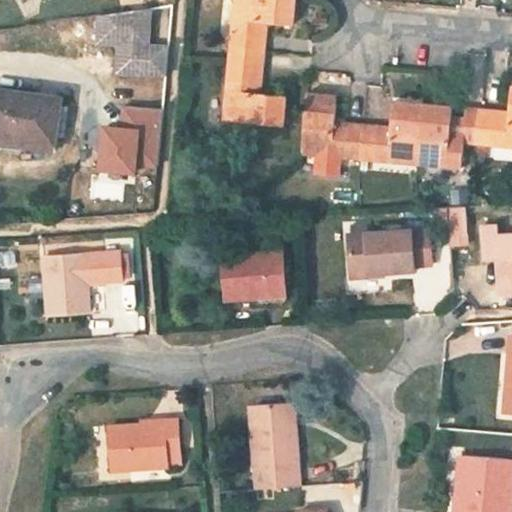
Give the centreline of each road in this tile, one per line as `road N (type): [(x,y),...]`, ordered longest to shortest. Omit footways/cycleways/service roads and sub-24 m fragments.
road 1 (residential): [(0,469),(11,397),(82,355),(201,364),(284,347),(326,360),(370,399),(384,426),(378,511)]
road 2 (residential): [(359,0),(364,19),(511,34)]
